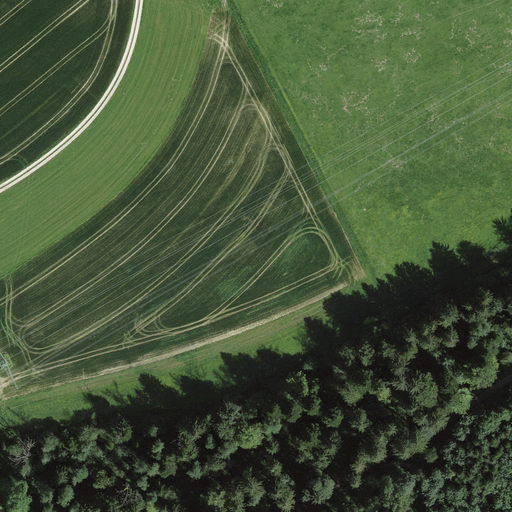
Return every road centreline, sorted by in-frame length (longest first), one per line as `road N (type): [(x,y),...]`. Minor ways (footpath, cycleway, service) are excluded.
road 1 (track): [(511,375),(267,511)]
road 2 (track): [(0,185),(51,154),(114,92),(137,0)]
